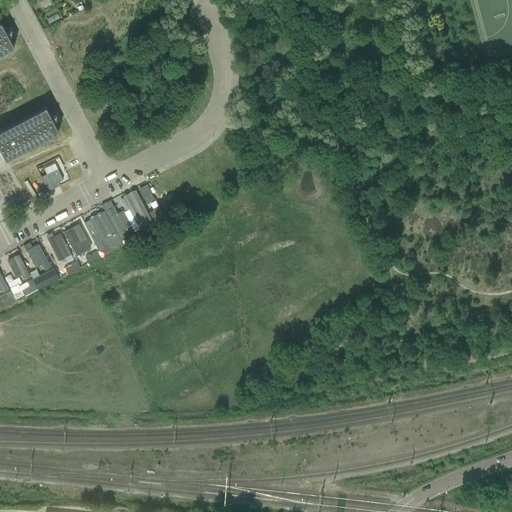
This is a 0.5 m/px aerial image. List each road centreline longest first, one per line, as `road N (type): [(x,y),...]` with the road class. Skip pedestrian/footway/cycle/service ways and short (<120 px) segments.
road 1 (residential): [(105,180),(184,145),(215,117),(222,64),(204,0)]
road 2 (residential): [(105,180),(14,0)]
road 3 (unclassified): [(398,511),(425,491),(511,457)]
